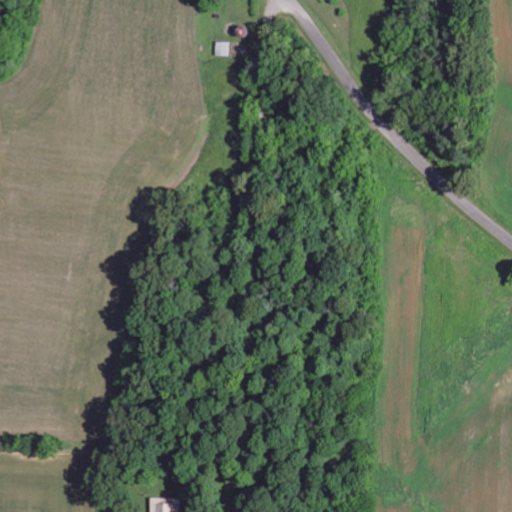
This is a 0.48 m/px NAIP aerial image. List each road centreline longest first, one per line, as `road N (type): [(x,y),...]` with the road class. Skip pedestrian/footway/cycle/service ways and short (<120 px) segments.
road 1 (residential): [(279,0),(268,33),(250,482)]
road 2 (residential): [(511,242),(380,123),(288,0)]
